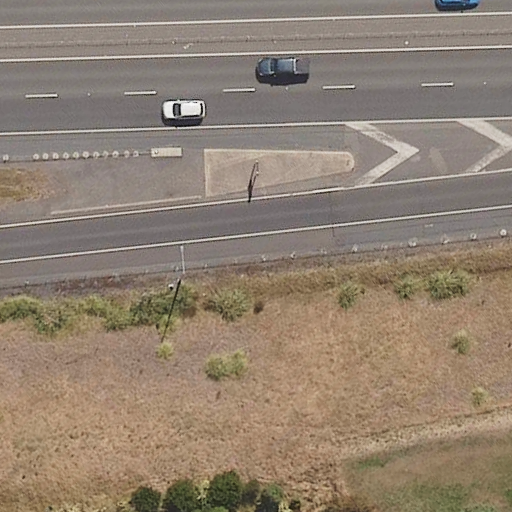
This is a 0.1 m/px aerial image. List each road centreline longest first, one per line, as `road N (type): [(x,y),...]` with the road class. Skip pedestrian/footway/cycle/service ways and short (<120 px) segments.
road 1 (motorway): [(511,187),(0,242)]
road 2 (motorway): [(511,82),(0,90)]
